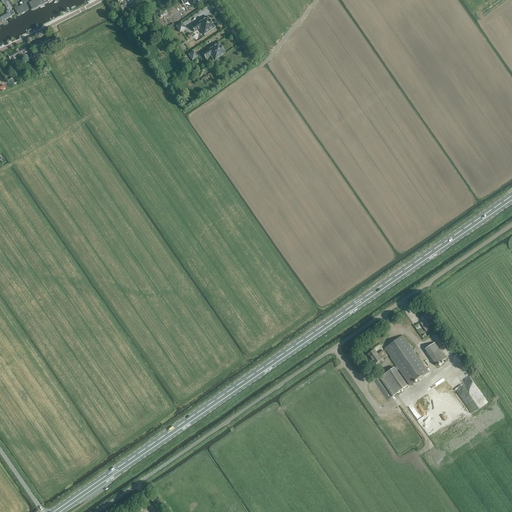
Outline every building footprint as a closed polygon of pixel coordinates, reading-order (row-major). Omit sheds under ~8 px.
[(12,8),(7,0),(1,0),(0,1),(2,5),(3,4),(8,13),(11,11),(10,10),(12,8)] [(47,2),(46,0),(35,0),(29,3),(32,10),(47,2)] [(29,9),(25,3),(15,10),(18,16),(29,9)] [(15,14),(13,11),(0,17),(0,20),(1,22),(15,14)] [(215,27),(207,17),(192,27),(195,32),(200,29),(204,35),(215,27)] [(180,32),(185,29),(181,24),(176,27),(180,32)] [(46,43),(52,39),(49,33),(30,43),(33,49),(38,46),(40,50),(47,46),(46,43)] [(226,54),(218,43),(203,54),(206,59),(211,55),(215,61),(226,54)] [(31,50),(29,46),(24,48),(23,47),(8,55),(12,64),(18,60),(16,58),(26,53),(31,50)] [(197,57),(194,52),(188,56),(192,61),(197,57)] [(10,88),(18,83),(14,77),(7,82),(10,88)] [(427,327),(434,322),(427,313),(421,318),(425,324),(422,326),(426,332),(429,330),(427,327)] [(429,372),(404,336),(385,349),(386,350),(378,355),(375,350),(367,355),(375,366),(383,360),(382,359),(387,356),(386,354),(388,353),(410,385),(429,372)] [(425,350),(437,366),(446,360),(435,343),(425,350)] [(408,387),(395,367),(380,377),(393,397),(408,387)]
